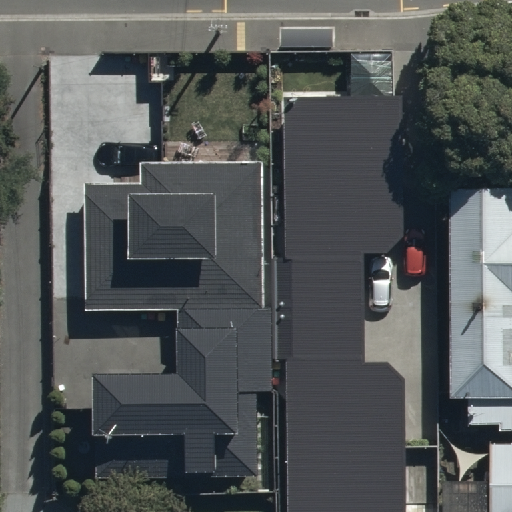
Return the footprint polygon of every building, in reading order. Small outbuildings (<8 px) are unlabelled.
[(403,98),(285,99),(286,259),(275,259),(276,361),(286,361),(288,511),(405,511),(404,379),(386,361),(363,361),(363,253),(386,253),(404,236),(403,98)] [(85,180),(86,304),(264,303),(263,158),(141,159),(141,180),(85,180)] [(511,173),(449,174),(449,390),(468,390),(468,419),(496,419),(496,427),(511,426),(511,173)] [(178,360),(93,361),(94,477),(257,475),(256,388),(270,388),(269,308),(177,309),(178,360)] [(511,511),(511,438),(490,438),(489,511),(511,511)]
